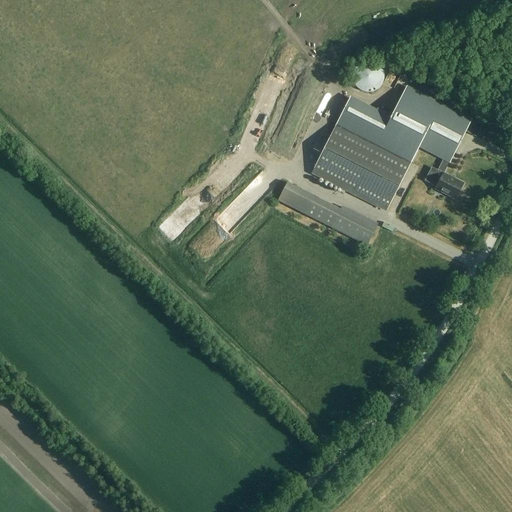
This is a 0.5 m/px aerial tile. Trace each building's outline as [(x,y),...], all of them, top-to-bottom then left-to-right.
[(340,43),(345,48),(362,36),(357,31),(340,43)] [(279,55),(286,59),(290,51),(283,47),(279,55)] [(383,79),(383,75),(382,70),(379,67),(376,64),(371,62),(367,62),(362,63),(358,65),(355,68),(353,73),(353,77),(353,82),(355,86),(358,89),(362,91),(367,92),(372,92),(376,90),(379,88),(382,84),(383,79)] [(386,211),(410,163),(419,146),(443,159),(437,170),(435,175),(430,172),(425,181),(436,187),(435,189),(456,200),(464,184),(444,174),(465,131),(470,122),(407,90),(393,118),(351,97),(337,126),(313,173),(386,211)] [(474,114),(471,120),(482,125),(485,120),(474,114)] [(278,131),(290,137),(297,121),(285,116),(278,131)] [(375,224),(338,208),(338,209),(283,186),(274,206),(366,244),(375,224)] [(206,190),(201,200),(211,205),(216,195),(206,190)] [(232,228),(221,218),(191,250),(202,260),(232,228)]
